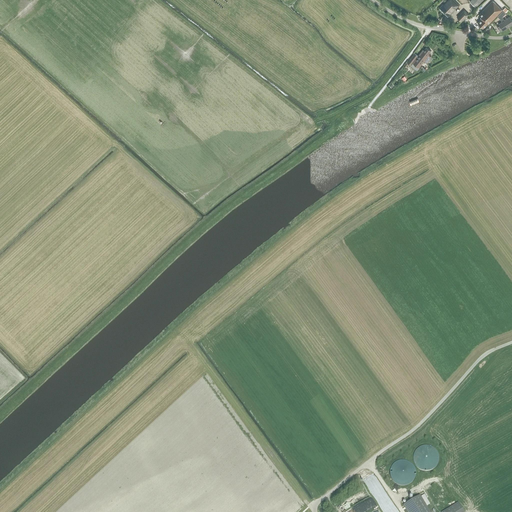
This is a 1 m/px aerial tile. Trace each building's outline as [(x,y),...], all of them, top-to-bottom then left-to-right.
[(447,0),(443,4),(439,8),(448,17),(459,5),(453,0),(447,0)] [(493,1),(479,15),(482,18),(478,23),(483,28),(488,24),(502,10),(493,1)] [(457,17),(461,22),(468,14),(464,10),(457,17)] [(503,11),(497,17),(500,19),(502,22),(499,24),(500,25),(497,27),(500,31),(503,30),(503,31),(511,24),(511,21),(509,17),(504,20),(502,17),(506,14),(503,11)] [(419,55),(418,56),(415,53),(407,63),(417,70),(429,55),(428,54),(431,51),(426,47),(424,51),(423,50),(420,53),(419,55)] [(416,450),(415,451),(414,453),(413,455),(413,458),(413,460),(414,462),(415,464),(416,466),(417,468),(419,469),(421,470),(423,471),(426,471),(428,471),(430,470),(432,469),(434,468),(436,467),(437,465),(438,463),(439,461),(439,458),(439,456),(438,454),(437,452),(436,450),(434,448),(433,447),(431,446),(428,445),(426,445),(424,445),(422,446),(420,447),(418,448),(416,450)] [(399,461),(394,463),(392,467),(390,472),(391,479),(395,483),(401,485),(408,485),(412,482),(414,478),(415,473),(414,468),(411,464),(406,461),(399,461)] [(428,511),(419,496),(403,505),(407,511),(428,511)] [(463,511),(458,503),(442,511),(463,511)]
